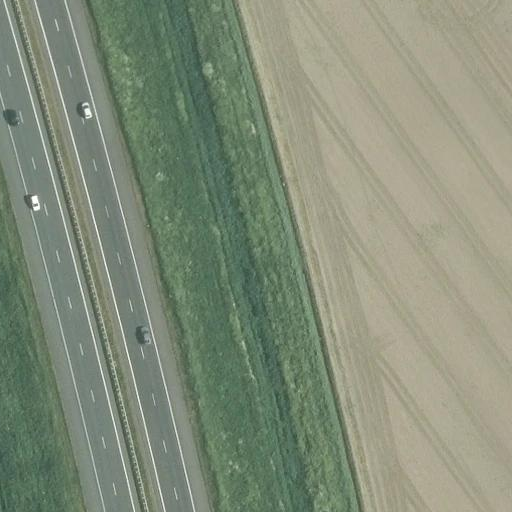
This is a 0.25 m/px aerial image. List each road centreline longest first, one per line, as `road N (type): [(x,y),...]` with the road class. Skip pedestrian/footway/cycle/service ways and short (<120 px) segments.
road 1 (motorway): [(187,511),(56,0)]
road 2 (motorway): [(0,49),(113,511)]
